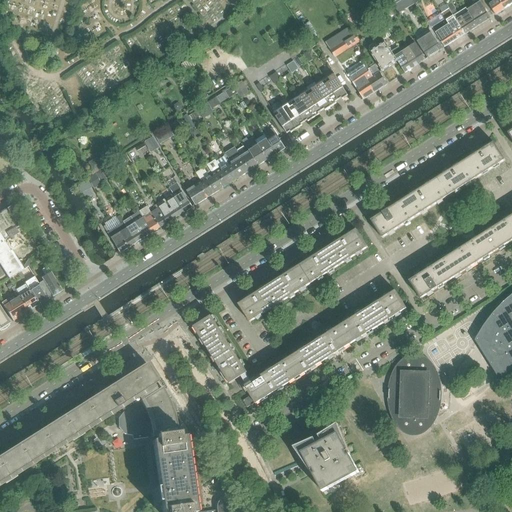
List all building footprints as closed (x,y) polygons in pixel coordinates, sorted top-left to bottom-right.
[(399,14),(415,5),(412,0),(403,0),(394,6),(399,14)] [(491,18),(480,2),(478,0),(471,0),(474,4),(472,4),(475,8),(469,12),(478,26),(491,18)] [(505,9),(499,0),(485,0),(495,15),(505,9)] [(511,4),(511,2),(510,0),(499,0),(505,9),(511,4)] [(456,9),(452,3),(447,6),(451,12),(456,9)] [(478,26),(469,12),(466,8),(458,14),(458,13),(453,16),(465,35),(478,26)] [(465,35),(453,16),(449,9),(427,23),(430,27),(432,28),(433,28),(445,48),(465,35)] [(395,17),(391,10),(387,13),(392,20),(395,17)] [(387,20),(382,12),(377,15),(382,23),(387,20)] [(384,25),(377,29),(382,36),(385,34),(388,32),(388,31),(385,26),(384,25)] [(442,49),(430,31),(416,40),(428,59),(442,49)] [(336,58),(361,42),(355,34),(330,50),(336,58)] [(316,46),(313,42),(311,38),(307,41),(313,48),(316,46)] [(398,62),(394,56),(387,44),(377,50),(374,46),(372,45),(370,47),(369,48),(371,51),(370,52),(371,54),(383,72),(391,66),(398,62)] [(426,60),(416,44),(412,47),(413,48),(410,50),(419,64),(426,60)] [(419,64),(410,50),(409,48),(402,53),(402,54),(412,69),(419,64)] [(313,60),(307,53),(304,55),(309,63),(313,60)] [(412,69),(402,54),(399,56),(397,54),(394,56),(398,62),(405,73),(412,69)] [(370,75),(365,67),(361,70),(356,63),(357,62),(353,56),(343,63),(345,66),(342,68),(344,71),(344,70),(358,91),(364,87),(363,84),(366,82),(363,79),(370,75)] [(299,69),(294,61),(287,66),(292,73),(299,69)] [(388,84),(380,73),(375,65),(369,68),(374,75),(374,79),(373,79),(369,82),(375,93),(388,84)] [(282,80),(277,73),(270,77),(275,85),(282,80)] [(348,96),(333,73),(324,79),(338,99),(341,98),(342,100),(348,96)] [(375,93),(369,82),(373,79),(370,75),(363,79),(366,82),(363,84),(364,87),(358,91),(364,100),(375,93)] [(338,99),(324,79),(316,84),(331,107),(336,104),(335,101),(338,99)] [(250,94),(242,81),(233,87),(238,93),(241,99),(250,94)] [(265,91),(260,84),(256,86),(262,94),(265,91)] [(331,107),(316,84),(307,90),(321,110),(324,109),(325,111),(331,107)] [(238,93),(233,87),(225,92),(229,98),(230,99),(232,98),(232,97),(238,93)] [(321,110),(307,90),(299,95),(314,119),(319,115),(318,112),(321,110)] [(229,98),(225,92),(217,97),(221,104),(229,98)] [(314,119),(299,95),(290,101),(304,122),(307,120),(308,122),(314,119)] [(221,104),(217,97),(216,96),(207,101),(208,103),(211,108),(212,110),(218,106),(219,106),(221,105),(221,104)] [(304,122),(290,101),(282,107),(297,130),(302,126),(301,124),(304,122)] [(297,130),(282,107),(273,112),(286,133),(290,131),(291,133),(297,130)] [(201,116),(198,111),(190,116),(194,121),(201,116)] [(186,133),(179,121),(172,126),(179,137),(186,133)] [(160,145),(174,136),(170,129),(156,137),(160,145)] [(286,149),(273,129),(264,134),(265,136),(277,154),(286,149)] [(277,154),(265,136),(262,138),(262,137),(255,141),(258,146),(267,160),(277,154)] [(143,143),(148,151),(150,154),(152,153),(151,150),(158,146),(154,139),(153,138),(146,142),(143,143)] [(267,160),(258,146),(253,149),(247,139),(243,141),(246,146),(258,166),(267,160)] [(148,151),(143,143),(136,148),(136,149),(134,150),(137,155),(139,154),(140,156),(148,151)] [(505,161),(494,143),(466,161),(477,179),(505,161)] [(258,166),(246,146),(237,151),(250,172),(258,166)] [(250,172),(237,151),(236,149),(226,154),(226,155),(240,177),(250,172)] [(133,150),(128,154),(134,164),(140,161),(133,150)] [(230,184),(240,177),(226,155),(224,156),(228,165),(221,169),(230,184)] [(124,156),(119,159),(123,165),(128,161),(124,156)] [(101,166),(96,158),(88,163),(93,171),(101,166)] [(118,160),(111,164),(116,170),(122,167),(118,160)] [(230,184),(221,169),(216,161),(208,166),(207,167),(221,190),(230,184)] [(477,179),(466,161),(438,179),(449,197),(477,179)] [(115,171),(110,163),(105,167),(109,174),(115,171)] [(221,190),(207,167),(196,173),(202,182),(201,182),(210,197),(221,190)] [(107,181),(100,170),(94,174),(95,174),(97,178),(101,184),(107,181)] [(95,174),(87,179),(92,187),(93,189),(101,184),(97,178),(95,174)] [(87,179),(77,186),(82,193),(92,187),(87,179)] [(416,218),(437,204),(449,197),(438,179),(404,200),(416,218)] [(210,197),(201,182),(187,191),(196,206),(198,204),(210,197)] [(193,208),(177,183),(169,188),(173,194),(185,213),(193,208)] [(185,213),(173,194),(172,196),(171,195),(165,199),(177,218),(185,213)] [(177,218),(165,199),(157,205),(169,223),(177,218)] [(382,239),(416,218),(404,200),(371,221),(377,229),(375,231),(376,233),(378,231),(382,239)] [(6,233),(24,222),(12,205),(7,208),(0,212),(0,266),(6,275),(8,278),(8,279),(18,273),(21,272),(23,270),(11,250),(10,251),(4,242),(10,238),(6,233)] [(169,223),(157,205),(155,206),(157,209),(151,213),(160,228),(169,223)] [(160,228),(151,213),(147,207),(140,212),(153,233),(160,228)] [(153,233),(140,212),(132,218),(145,238),(153,233)] [(136,243),(124,222),(120,216),(117,218),(121,225),(117,228),(129,248),(136,243)] [(511,241),(511,216),(499,225),(510,242),(511,241)] [(145,238),(132,218),(132,217),(124,222),(136,243),(145,238)] [(510,242),(499,225),(466,246),(477,263),(510,242)] [(129,248),(117,228),(110,232),(106,226),(104,227),(109,235),(120,253),(129,248)] [(340,266),(368,248),(357,230),(345,238),(344,235),(340,237),(338,238),(340,241),(328,248),(340,266)] [(477,263),(466,246),(438,264),(449,281),(477,263)] [(340,266),(328,248),(317,255),(316,253),(312,255),(310,256),(312,259),(301,266),(312,283),(340,266)] [(421,299),(449,281),(438,264),(409,281),(415,290),(413,292),(415,294),(416,292),(421,299)] [(283,302),(312,283),(301,266),(289,273),(287,271),(284,273),(282,274),(283,277),(272,284),(283,302)] [(48,300),(34,277),(27,281),(21,272),(18,273),(27,286),(38,306),(48,300)] [(62,291),(53,277),(51,272),(41,278),(52,297),(62,291)] [(250,323),(283,302),(272,284),(255,294),(254,292),(251,294),(249,295),(251,297),(239,305),(250,323)] [(38,306),(27,286),(25,288),(27,291),(19,296),(29,311),(29,312),(38,306)] [(29,311),(19,296),(14,287),(11,289),(17,298),(15,299),(13,297),(9,300),(8,298),(1,303),(13,322),(14,321),(22,316),(29,311)] [(395,316),(407,309),(396,291),(367,309),(378,327),(390,320),(391,322),(394,320),(395,320),(397,319),(395,316)] [(486,327),(478,340),(490,346),(489,348),(488,348),(496,360),(491,363),(501,378),(511,371),(511,298),(504,305),(494,315),(486,327)] [(0,329),(9,324),(2,311),(0,308),(0,329)] [(378,327),(367,309),(339,327),(350,345),(362,337),(363,340),(366,337),(367,338),(369,337),(367,334),(378,327)] [(226,340),(219,329),(212,316),(194,328),(198,334),(196,336),(198,339),(199,341),(202,340),(209,351),(226,340)] [(339,352),(350,345),(339,327),(311,345),(322,362),(334,355),(335,357),(338,355),(339,355),(341,354),(339,352)] [(248,373),(240,361),(226,340),(209,351),(219,368),(217,369),(219,372),(220,374),(222,373),(230,384),(236,380),(240,387),(241,386),(243,390),(244,390),(243,388),(251,383),(246,374),(248,373)] [(311,370),(322,362),(311,345),(278,366),(289,383),(306,373),(307,375),(310,373),(312,372),(311,370)] [(435,417),(436,376),(437,375),(436,371),(433,366),(430,362),(426,359),(425,359),(422,357),(418,356),(415,356),(415,358),(411,359),(408,361),(405,363),(402,366),(399,370),(397,373),(394,379),(393,385),(392,389),(392,390),(389,390),(389,393),(389,397),(389,399),(392,399),(392,400),(392,407),(394,413),(395,417),(398,421),(401,425),(404,429),(405,429),(408,431),(411,432),(413,433),(413,435),(417,435),(421,434),(424,432),(428,429),(429,428),(432,424),(435,419),(436,417),(435,417)] [(0,486),(5,483),(5,484),(12,480),(16,477),(15,476),(22,472),(34,465),(45,458),(56,451),(67,443),(72,441),(72,442),(79,437),(83,435),(83,434),(90,429),(101,422),(111,416),(112,415),(113,414),(116,412),(116,413),(122,409),(124,412),(118,419),(119,427),(124,434),(132,436),(133,439),(132,439),(133,440),(157,436),(174,433),(174,430),(175,430),(177,430),(174,415),(175,413),(176,410),(176,407),(175,405),(173,403),(171,402),(169,401),(162,388),(159,389),(156,383),(158,382),(146,363),(125,377),(110,387),(99,394),(98,394),(88,401),(77,408),(65,415),(54,422),(42,430),(32,436),(20,444),(9,451),(0,456),(0,486)] [(278,391),(289,383),(278,366),(251,383),(243,388),(244,390),(247,393),(248,392),(251,396),(255,403),(256,405),(273,394),(274,396),(277,394),(279,393),(278,391)] [(247,408),(255,403),(251,396),(243,401),(247,408)] [(359,473),(350,455),(348,456),(346,453),(349,451),(338,424),(319,436),(322,442),(318,445),(315,439),(294,448),(306,466),(310,464),(315,473),(313,474),(323,492),(359,473)] [(190,469),(185,437),(181,437),(180,433),(174,433),(157,436),(157,441),(153,441),(153,444),(157,474),(159,485),(161,502),(162,511),(196,511),(196,510),(190,469)] [(231,511),(231,507),(230,505),(229,502),(227,501),(226,500),(225,499),(222,499),(219,500),(218,502),(216,505),(216,507),(216,510),(215,510),(201,511),(231,511)]
